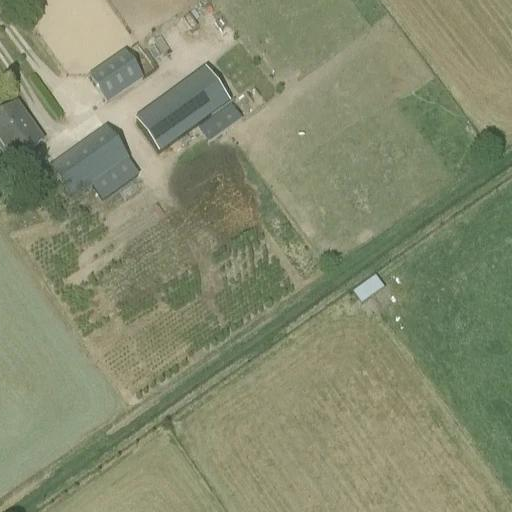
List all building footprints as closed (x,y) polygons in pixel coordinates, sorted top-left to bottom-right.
[(142,81),(123,54),(87,78),(106,106),(142,81)] [(204,71),(133,123),(157,156),(228,105),(204,71)] [(198,130),(208,145),(240,122),(229,107),(198,130)] [(27,123),(18,128),(8,113),(0,118),(0,152),(9,166),(41,144),(27,123)] [(49,170),(71,203),(91,189),(101,203),(138,178),(127,163),(127,162),(104,131),(49,170)] [(363,304),(385,288),(377,277),(355,293),(363,304)]
